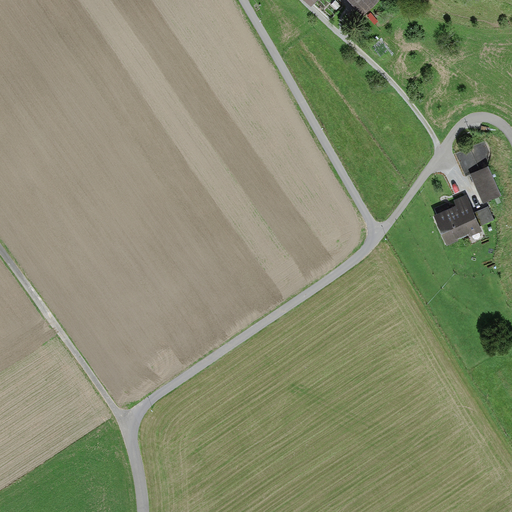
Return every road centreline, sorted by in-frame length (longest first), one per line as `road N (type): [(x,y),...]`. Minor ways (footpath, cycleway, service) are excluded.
road 1 (residential): [(142,511),(131,435),(140,409),(348,264),(377,234),(241,0)]
road 2 (track): [(132,423),(0,249)]
